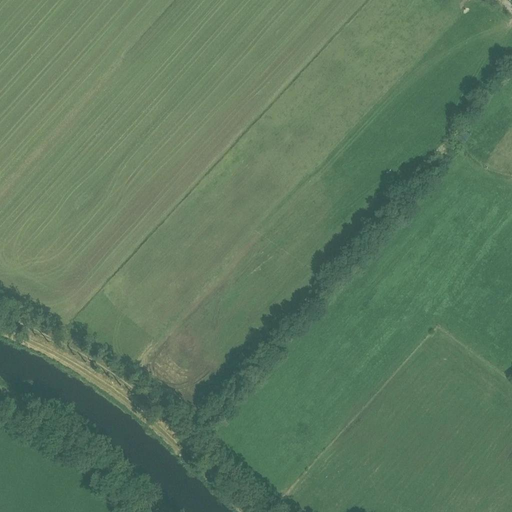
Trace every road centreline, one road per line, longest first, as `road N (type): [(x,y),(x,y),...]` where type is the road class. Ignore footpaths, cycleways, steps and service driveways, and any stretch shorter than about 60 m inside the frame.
road 1 (track): [(268,511),(137,391),(0,315)]
road 2 (track): [(0,407),(86,458),(149,511)]
